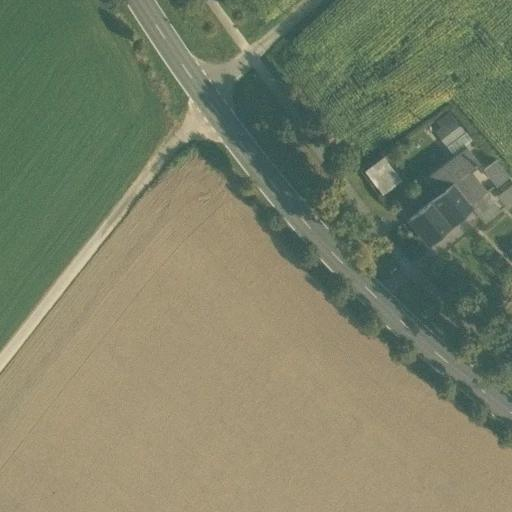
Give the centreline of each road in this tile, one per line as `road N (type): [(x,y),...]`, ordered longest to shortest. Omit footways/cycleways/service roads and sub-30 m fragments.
road 1 (tertiary): [(511,414),(386,312),(208,105)]
road 2 (unclassified): [(0,364),(208,105)]
road 3 (unclassified): [(316,0),(208,105)]
road 4 (tertiary): [(208,105),(139,0)]
